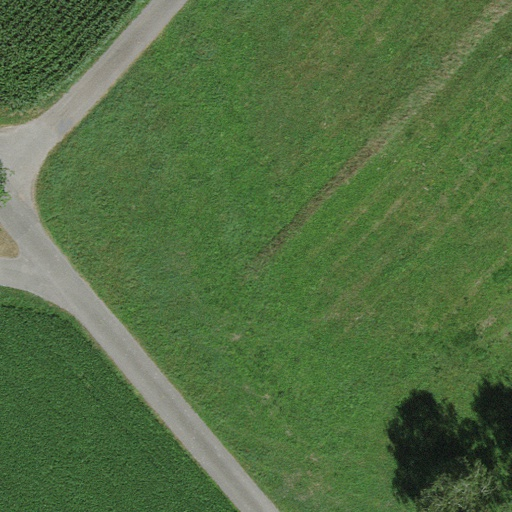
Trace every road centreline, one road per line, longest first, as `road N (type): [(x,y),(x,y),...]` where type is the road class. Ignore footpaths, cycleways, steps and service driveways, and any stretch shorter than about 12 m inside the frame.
road 1 (track): [(0,211),(125,373),(254,511)]
road 2 (track): [(170,0),(125,50),(0,154)]
